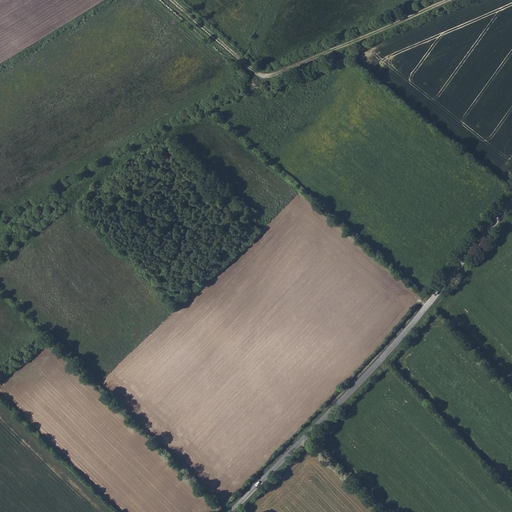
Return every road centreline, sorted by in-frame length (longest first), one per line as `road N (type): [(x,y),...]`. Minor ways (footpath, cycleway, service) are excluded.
road 1 (unclassified): [(230,511),(378,361),(511,201)]
road 2 (track): [(170,0),(262,77),(450,0)]
